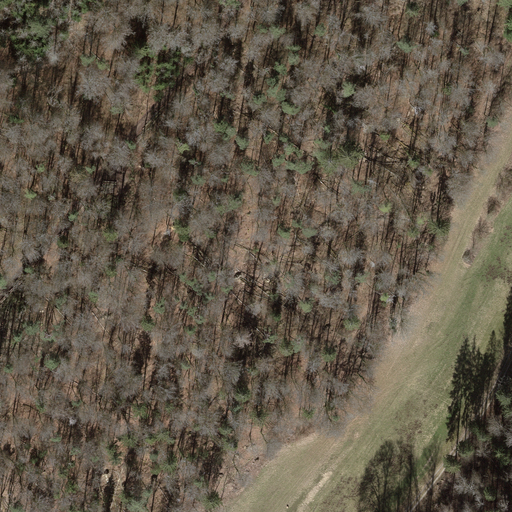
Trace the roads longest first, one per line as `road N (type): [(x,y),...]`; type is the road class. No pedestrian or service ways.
road 1 (track): [(511,62),(350,340),(203,511)]
road 2 (track): [(0,295),(77,219),(247,0)]
road 3 (track): [(404,511),(463,437),(511,343)]
